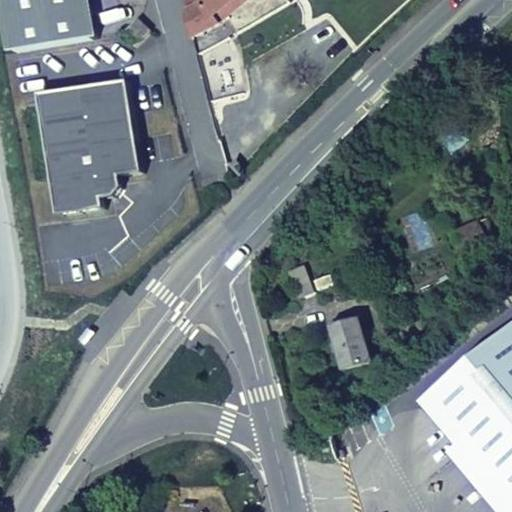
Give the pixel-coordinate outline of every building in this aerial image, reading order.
[(23,0),(35,60),(117,51),(111,0),(23,0)] [(187,0),(193,39),(220,24),(242,5),(237,0),(187,0)] [(294,20),(305,16),(299,2),(288,7),(294,20)] [(140,22),(124,36),(137,49),(151,34),(140,22)] [(131,182),(118,92),(29,105),(47,226),(93,219),(91,209),(104,207),(110,198),(108,186),(131,182)] [(455,235),(465,255),(488,244),(479,223),(455,235)] [(374,364),(362,322),(334,330),(345,372),(374,364)] [(511,331),(428,402),(511,504),(511,331)]
